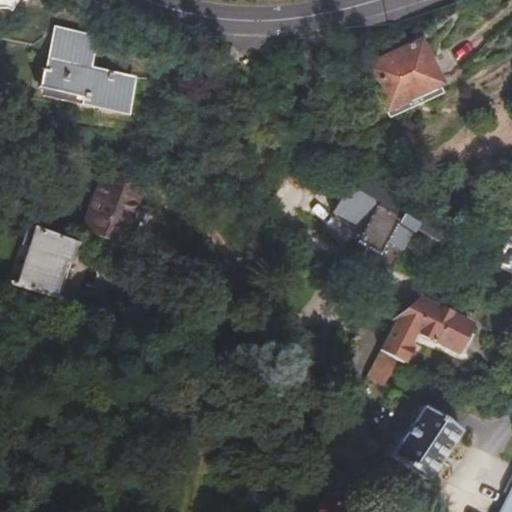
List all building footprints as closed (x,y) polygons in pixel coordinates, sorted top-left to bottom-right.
[(98,33),(58,24),(44,83),(125,102),(132,73),(91,63),(98,33)] [(413,46),(359,68),(375,107),(429,86),(413,46)] [(85,233),(123,249),(149,187),(109,172),(85,233)] [(362,227),(354,243),(394,264),(416,222),(396,211),(403,199),(354,173),(333,212),(362,227)] [(511,196),(490,232),(511,245),(511,196)] [(404,203),(400,212),(419,221),(414,231),(437,242),(446,222),(404,203)] [(61,300),(82,248),(79,247),(32,229),(11,283),(44,294),(61,300)] [(403,314),(396,319),(379,350),(398,359),(407,341),(401,338),(406,327),(462,356),(474,335),(468,331),(472,325),(423,300),(403,314)] [(398,359),(379,350),(366,375),(384,385),(398,359)] [(460,433),(425,410),(394,459),(430,481),(460,433)] [(360,449),(334,435),(328,448),(353,461),(360,449)] [(295,511),(333,511),(343,495),(314,478),(295,511)] [(511,511),(511,484),(497,511),(511,511)]
